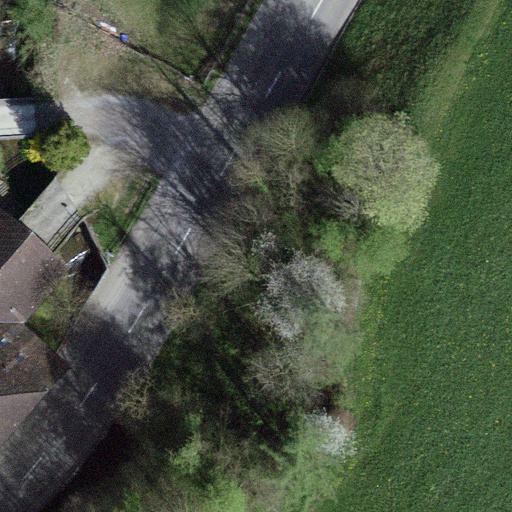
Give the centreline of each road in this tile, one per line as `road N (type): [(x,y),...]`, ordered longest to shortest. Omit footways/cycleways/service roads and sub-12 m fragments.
road 1 (secondary): [(320,0),(131,329),(0,501)]
road 2 (track): [(228,159),(73,118),(0,118)]
